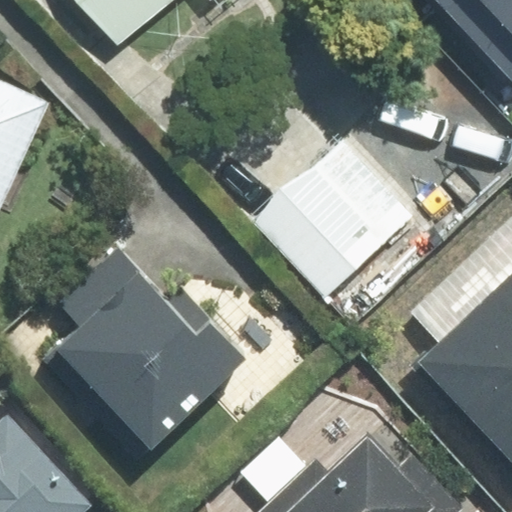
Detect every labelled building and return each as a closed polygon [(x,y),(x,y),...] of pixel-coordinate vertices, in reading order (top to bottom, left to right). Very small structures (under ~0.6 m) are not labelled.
[(86,0),(110,34),(157,0),(86,0)] [(0,72),(0,186),(42,91),(0,72)] [(322,117),(239,199),(337,298),(421,216),(322,117)] [(125,233),(21,330),(147,460),(250,361),(125,233)] [(511,254),(402,363),(511,474),(511,254)] [(0,511),(98,511),(101,509),(0,404),(0,403),(0,511)] [(359,421),(256,511),(436,511),(439,510),(359,421)]
